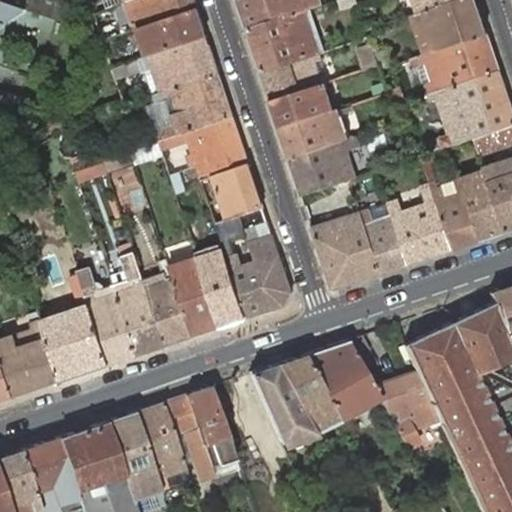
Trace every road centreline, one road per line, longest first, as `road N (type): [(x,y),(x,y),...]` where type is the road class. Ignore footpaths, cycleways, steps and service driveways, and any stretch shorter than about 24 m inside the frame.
road 1 (tertiary): [(0,431),(328,318)]
road 2 (residential): [(221,0),(328,318)]
road 3 (tertiary): [(328,318),(511,256)]
